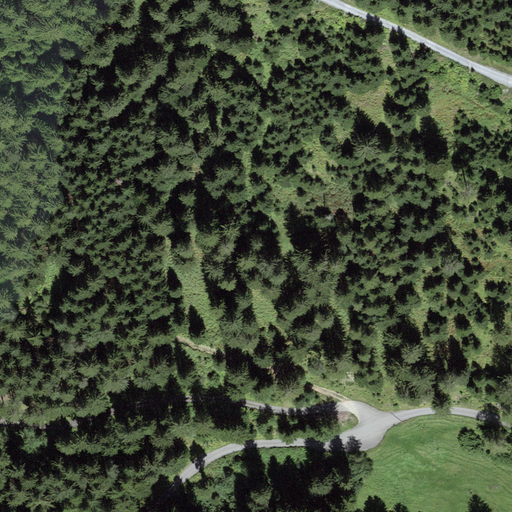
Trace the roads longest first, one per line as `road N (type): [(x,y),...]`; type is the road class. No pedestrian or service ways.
road 1 (track): [(0,330),(84,345),(165,336),(296,379),(382,424)]
road 2 (unclassified): [(147,511),(212,455),(249,444),(325,444),(414,409),(511,417)]
road 3 (track): [(0,422),(68,424),(176,399),(298,411),(354,403)]
road 4 (track): [(511,78),(332,0)]
